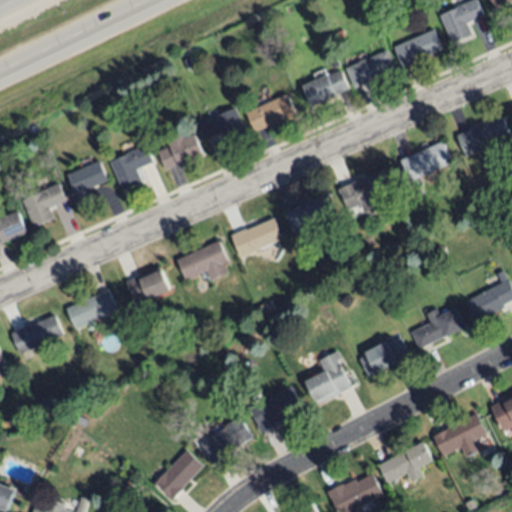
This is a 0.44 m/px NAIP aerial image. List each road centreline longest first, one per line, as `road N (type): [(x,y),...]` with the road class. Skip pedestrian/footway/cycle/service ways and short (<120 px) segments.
road 1 (residential): [(0,292),(511,66)]
road 2 (residential): [(511,351),(227,511)]
road 3 (motorway): [(0,70),(148,0)]
